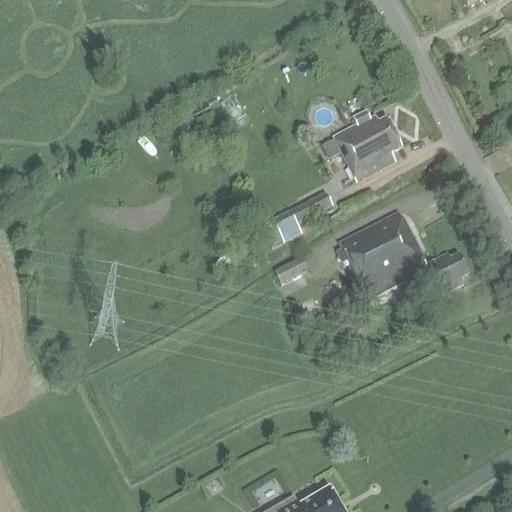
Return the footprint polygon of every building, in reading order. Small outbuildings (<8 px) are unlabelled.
[(461,0),(468,10),(485,0),(461,0)] [(209,97),(185,110),(195,127),(210,118),(205,110),(214,105),(209,97)] [(356,130),(332,142),(356,187),(395,166),(390,158),(401,152),(386,124),(379,128),(375,121),(370,124),(366,117),(353,124),(356,130)] [(332,214),(324,197),(249,236),(261,258),(300,238),(296,229),(304,225),(305,228),(332,214)] [(433,264),(425,267),(397,214),(337,245),(368,305),(405,285),(417,309),(463,289),(460,282),(467,279),(458,258),(449,262),(446,255),(432,261),(433,264)] [(296,265),(295,264),(272,275),(278,288),(301,277),(300,275),(306,272),(301,263),(296,265)] [(338,511),(328,493),(299,510),(293,501),(273,511),(338,511)]
